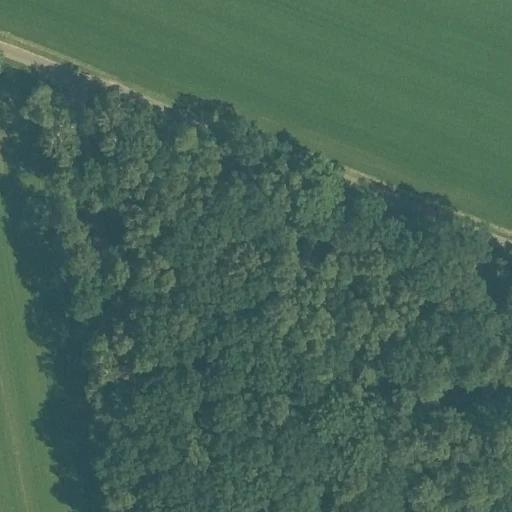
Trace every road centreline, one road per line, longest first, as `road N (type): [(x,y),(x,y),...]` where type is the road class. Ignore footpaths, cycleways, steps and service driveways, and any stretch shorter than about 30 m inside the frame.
road 1 (residential): [(511,244),(67,78)]
road 2 (residential): [(155,511),(67,78)]
